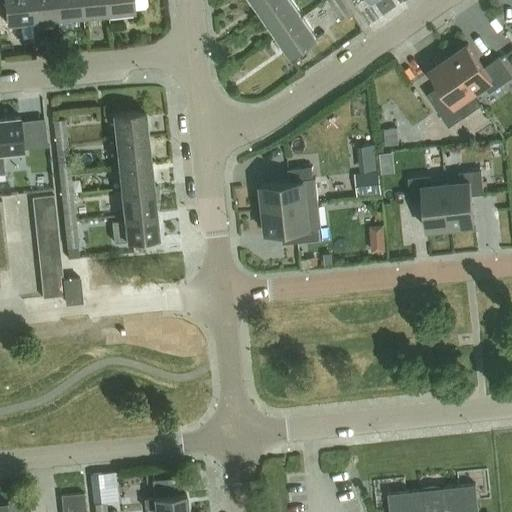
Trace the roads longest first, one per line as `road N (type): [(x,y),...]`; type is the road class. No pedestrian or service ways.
road 1 (residential): [(511,269),(221,299)]
road 2 (residential): [(443,0),(206,160)]
road 3 (residential): [(234,439),(511,408)]
road 4 (residential): [(0,464),(234,439)]
road 5 (residential): [(221,299),(0,321)]
road 6 (residential): [(0,74),(195,53)]
road 7 (residential): [(234,439),(221,299)]
road 8 (residential): [(221,299),(206,160)]
